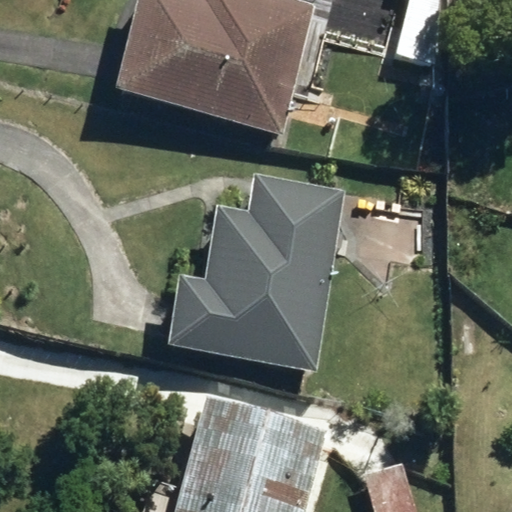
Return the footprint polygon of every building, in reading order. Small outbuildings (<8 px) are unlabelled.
[(124,0),(100,94),(271,137),(303,12),(255,0),(124,0)] [(435,61),(440,0),(408,0),(406,33),(395,32),(393,57),(435,61)] [(151,354),(309,376),(335,194),(240,181),(235,216),(200,211),(189,287),(162,282),(151,354)] [(163,511),(299,511),(320,434),(192,400),(163,511)] [(355,479),(364,511),(400,511),(387,469),(355,479)]
